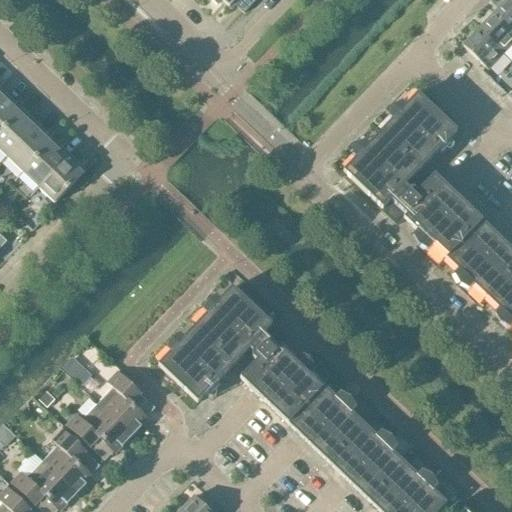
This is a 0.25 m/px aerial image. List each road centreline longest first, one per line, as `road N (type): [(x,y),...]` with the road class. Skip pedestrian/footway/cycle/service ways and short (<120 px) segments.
road 1 (residential): [(511,381),(302,175),(412,56)]
road 2 (residential): [(0,293),(128,160),(0,37)]
road 3 (residential): [(251,511),(178,442),(111,511)]
road 4 (residential): [(511,134),(498,136),(412,56)]
